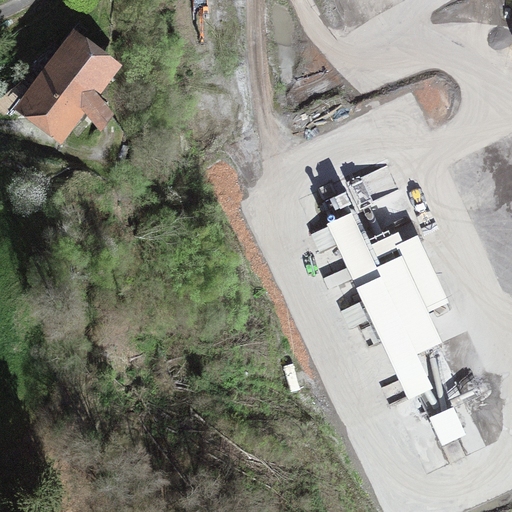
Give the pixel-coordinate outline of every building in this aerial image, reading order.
[(108,66),(71,39),(18,111),(55,138),(108,66)] [(340,243),(403,411),(435,399),(420,359),(443,351),(429,314),(448,307),(422,236),(402,243),(394,223),(414,215),(395,163),(338,183),(336,178),(319,184),(333,224),(313,231),(320,250),(340,243)] [(330,286),(349,276),(343,265),(324,275),(330,286)] [(359,301),(342,308),(350,326),(366,319),(359,301)] [(449,409),(436,374),(429,376),(436,398),(431,400),(436,414),(449,409)] [(434,426),(444,451),(466,442),(456,418),(434,426)]
